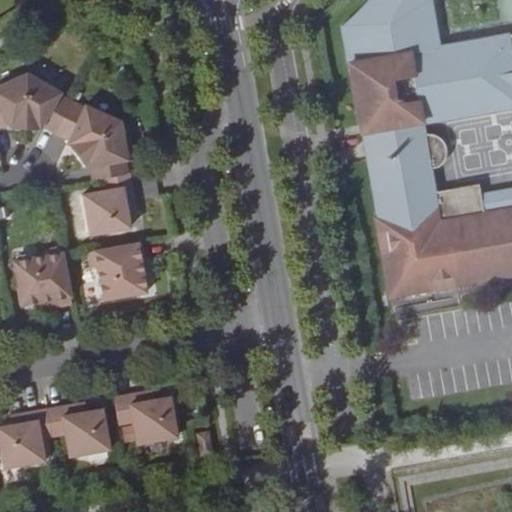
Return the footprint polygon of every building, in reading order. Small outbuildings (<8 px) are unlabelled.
[(443,188),(438,164),(432,128),(430,117),(511,102),(441,45),(433,0),(511,0),(511,76),(509,81),(511,79),(511,0),(368,0),(346,24),(364,131),(367,130),(381,216),(379,216),(393,293),(511,272),(511,206),(493,210),(487,180),(443,188)] [(511,76),(511,32),(441,45),(511,102),(511,99),(509,81),(511,76)] [(23,130),(25,74),(0,85),(0,119),(3,118),(8,130),(23,130)] [(58,127),(71,101),(59,95),(60,92),(25,74),(23,130),(38,131),(45,120),(57,127),(58,127)] [(75,156),(120,122),(84,106),(83,107),(71,101),(58,127),(71,133),(67,144),(75,156)] [(102,179),(128,174),(125,162),(127,161),(120,122),(75,156),(84,169),(97,165),(99,179),(102,179)] [(439,128),(432,128),(438,164),(439,164),(447,160),(448,159),(453,152),(454,147),(453,140),(450,135),(446,130),(441,128),(439,128)] [(131,185),(130,174),(128,174),(102,179),(104,190),(131,185)] [(134,202),(131,185),(104,190),(81,195),(88,235),(130,229),(126,214),(124,203),(134,202)] [(136,212),(134,202),(124,203),(126,214),(136,212)] [(144,258),(141,242),(97,250),(106,300),(146,293),(142,272),(139,259),(144,258)] [(55,304),(71,301),(63,257),(13,266),(20,305),(40,302),(54,300),(55,304)] [(144,401),(154,399),(152,390),(142,392),(144,401)] [(118,425),(131,422),(135,444),(175,437),(168,396),(154,399),(144,401),(142,392),(126,395),(113,397),(118,425)] [(76,413),(87,412),(84,402),(74,404),(76,413)] [(58,406),(63,435),(68,457),(108,450),(100,409),(87,412),(76,413),(74,404),(58,406)] [(47,409),(52,436),(63,435),(58,406),(47,409)] [(40,439),(52,436),(47,409),(35,411),(40,439)] [(43,461),(40,439),(35,411),(19,414),(20,424),(11,425),(0,426),(0,451),(3,469),(43,461)] [(9,415),(11,425),(20,424),(19,414),(9,415)]
